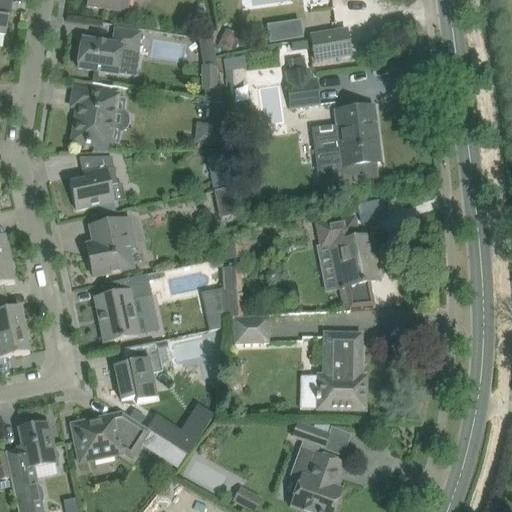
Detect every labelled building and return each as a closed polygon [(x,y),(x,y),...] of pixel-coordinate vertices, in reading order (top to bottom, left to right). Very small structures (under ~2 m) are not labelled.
[(0,0),(0,35),(6,37),(11,0),(0,0)] [(88,0),(87,8),(107,11),(127,14),(129,0),(88,0)] [(300,21),(268,26),(270,43),(303,39),(300,21)] [(310,37),(314,62),(351,56),(347,30),(310,37)] [(140,55),(137,55),(140,34),(116,31),(114,45),(82,40),(78,69),(137,78),(140,55)] [(225,34),(218,46),(229,52),(236,39),(225,34)] [(227,77),(243,76),(242,58),(227,58),(227,77)] [(287,72),(288,84),(311,80),(309,70),(305,71),(304,59),(288,61),(289,72),(287,72)] [(204,91),(204,101),(221,104),(223,89),(215,89),(215,67),(202,67),(202,91),(204,91)] [(311,81),(311,80),(288,84),(291,110),(319,106),(316,80),(311,81)] [(118,96),(94,93),(74,90),(72,108),(80,109),(78,120),(76,119),(72,143),(94,146),(94,143),(111,145),(118,96)] [(219,127),(221,104),(204,101),(204,102),(210,103),(208,125),(196,124),(194,145),(221,148),(223,127),(219,127)] [(373,108),(336,112),(337,126),(312,130),(319,188),(379,181),(376,164),(381,163),(373,108)] [(245,118),(232,120),(234,135),(247,133),(245,118)] [(226,154),(207,158),(213,189),(232,186),(226,154)] [(86,181),(71,184),(76,212),(114,204),(110,187),(118,185),(112,158),(97,158),(79,159),(83,177),(85,176),(86,181)] [(214,192),(219,220),(239,215),(233,188),(214,192)] [(355,218),(315,226),(319,247),(320,250),(330,248),(334,265),(328,266),(332,291),(338,290),(345,289),(371,284),(379,282),(379,279),(376,265),(370,237),(359,239),(355,218)] [(94,245),(86,247),(89,260),(88,263),(89,271),(92,273),(93,278),(113,274),(134,269),(130,252),(138,251),(131,219),(110,224),(91,228),(94,245)] [(242,236),(225,238),(227,261),(244,259),(242,236)] [(0,262),(9,261),(4,238),(0,238),(0,262)] [(0,286),(14,284),(9,261),(0,262),(0,286)] [(240,268),(221,269),(223,290),(224,312),(225,319),(243,317),(240,268)] [(160,274),(148,277),(148,276),(122,281),(103,285),(105,297),(95,299),(105,344),(125,340),(139,337),(131,301),(152,296),(149,282),(161,280),(160,274)] [(0,336),(24,331),(19,308),(0,312),(0,336)] [(224,312),(206,317),(209,332),(225,328),(225,319),(224,312)] [(234,347),(270,345),(268,318),(233,320),(234,347)] [(29,354),(24,331),(0,336),(0,377),(10,375),(6,359),(29,354)] [(361,336),(341,335),(325,335),(324,377),(300,376),(300,411),(365,412),(366,378),(360,378),(361,336)] [(122,376),(124,376),(124,380),(117,381),(122,403),(136,400),(137,404),(157,400),(152,375),(162,373),(156,344),(121,351),(124,365),(116,367),(117,372),(118,373),(118,374),(119,375),(120,375),(121,376),(122,376)] [(156,416),(147,430),(150,432),(188,457),(214,416),(198,406),(181,432),(156,416)] [(132,459),(150,432),(122,414),(114,427),(106,421),(98,423),(97,420),(71,425),(80,465),(125,455),(132,459)] [(322,457),(324,451),(330,435),(297,423),(291,439),(302,443),(289,477),(301,481),(291,507),(304,511),(333,511),(341,492),(333,489),(342,465),(322,457)] [(19,455),(6,457),(11,479),(14,494),(18,511),(43,511),(43,508),(42,503),(43,500),(44,497),(42,490),(41,487),(39,485),(38,480),(35,469),(57,464),(48,424),(19,430),(23,447),(17,448),(18,450),(19,455)] [(0,481),(11,479),(6,457),(5,453),(0,454),(0,481)] [(230,499),(252,511),(260,498),(238,485),(230,499)]
